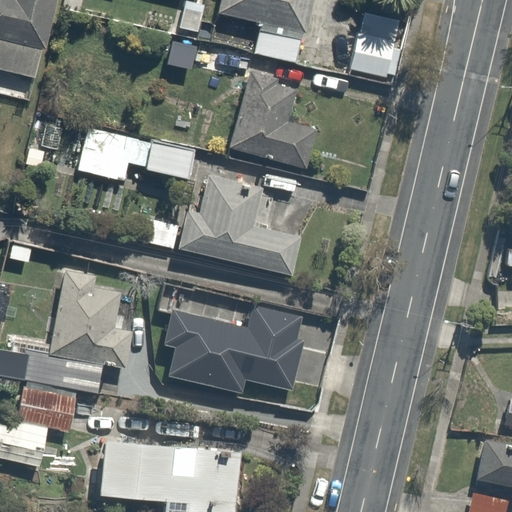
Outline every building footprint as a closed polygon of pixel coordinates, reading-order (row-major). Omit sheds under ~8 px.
[(0,0),(0,73),(38,83),(60,0),(0,0)] [(318,0),(222,0),(218,14),(264,27),(258,51),(301,63),(318,0)] [(388,78),(401,21),(364,12),(351,69),(388,78)] [(167,64),(192,69),(197,46),(172,41),(167,64)] [(279,79),(251,71),(229,149),(307,170),(318,130),(289,121),(297,90),(278,85),(279,79)] [(147,139),(83,123),(72,168),(127,181),(132,164),(140,166),(147,139)] [(193,151),(153,142),(147,170),(186,179),(193,151)] [(187,210),(178,249),(292,274),(300,238),(255,228),(264,187),(207,175),(199,213),(187,210)] [(174,247),(179,225),(131,214),(125,237),(174,247)] [(50,354),(50,356),(102,365),(126,369),(133,332),(115,329),(122,293),(94,288),(97,276),(66,270),(50,354)] [(249,329),(173,311),(165,344),(176,347),(169,376),(243,394),(246,380),(293,391),(305,341),(298,339),(304,316),(254,304),(249,329)] [(0,349),(0,375),(97,393),(102,365),(50,356),(50,354),(26,349),(25,354),(0,349)] [(17,419),(48,425),(70,430),(77,398),(24,386),(17,419)] [(17,419),(0,415),(0,458),(40,466),(48,425),(17,419)] [(511,511),(511,439),(487,433),(476,480),(511,488),(511,510),(511,511)] [(234,511),(240,453),(103,440),(97,495),(160,501),(159,511),(234,511)] [(506,511),(509,501),(472,493),(468,511),(506,511)]
